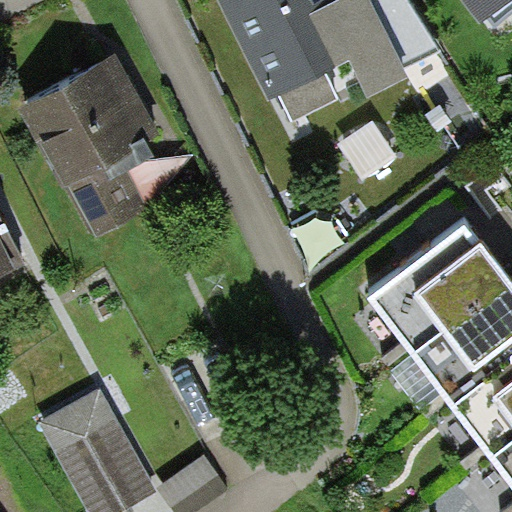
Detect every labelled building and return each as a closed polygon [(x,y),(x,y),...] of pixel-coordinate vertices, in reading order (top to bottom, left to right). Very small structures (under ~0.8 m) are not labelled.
[(228,0),(269,83),(279,78),(293,109),(408,54),(381,0),(228,0)] [(418,0),(381,0),(408,54),(442,37),(418,0)] [(114,49),(19,103),(64,182),(67,180),(98,234),(149,205),(125,163),(154,146),(149,137),(160,131),(114,49)] [(368,273),(412,330),(511,254),(511,250),(482,211),(476,215),(465,200),(368,273)] [(0,214),(0,277),(25,266),(0,214)] [(450,381),(511,334),(511,254),(412,330),(450,381)] [(511,334),(450,381),(489,433),(511,415),(511,334)] [(39,413),(94,511),(103,511),(158,482),(100,379),(39,413)] [(511,415),(489,433),(511,463),(511,415)] [(206,448),(158,482),(178,511),(185,511),(228,481),(206,448)]
